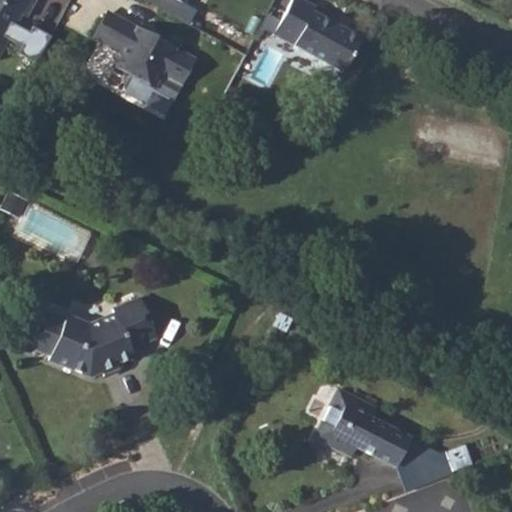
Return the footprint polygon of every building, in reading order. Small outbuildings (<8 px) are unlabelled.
[(0,0),(0,53),(8,38),(20,15),(26,18),(35,0),(0,0)] [(346,31),(311,12),(313,8),(297,0),(292,0),(273,36),(344,74),(363,41),(346,31)] [(118,18),(103,45),(121,55),(114,68),(127,76),(124,82),(125,86),(133,91),(137,89),(141,84),(154,90),(161,77),(181,87),(196,59),(118,18)] [(90,376),(104,370),(118,364),(133,357),(129,349),(156,336),(140,301),(113,313),(115,318),(92,328),(69,319),(68,322),(46,313),(32,348),(54,357),(52,360),(90,376)] [(327,405),(311,436),(314,438),(342,453),(346,455),(350,446),(391,467),(406,438),(368,418),(373,408),(341,391),(332,407),(327,405)]
